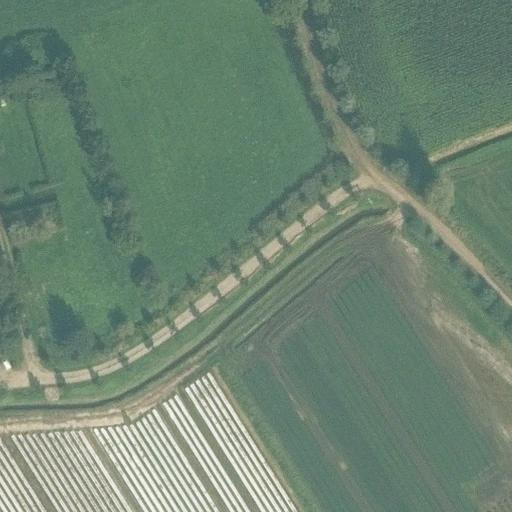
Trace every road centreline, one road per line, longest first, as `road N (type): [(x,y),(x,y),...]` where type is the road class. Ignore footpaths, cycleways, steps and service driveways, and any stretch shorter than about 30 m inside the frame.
road 1 (track): [(364,178),(186,324),(109,373),(0,387)]
road 2 (track): [(511,306),(454,245),(364,178)]
road 3 (track): [(364,178),(328,122),(290,0)]
